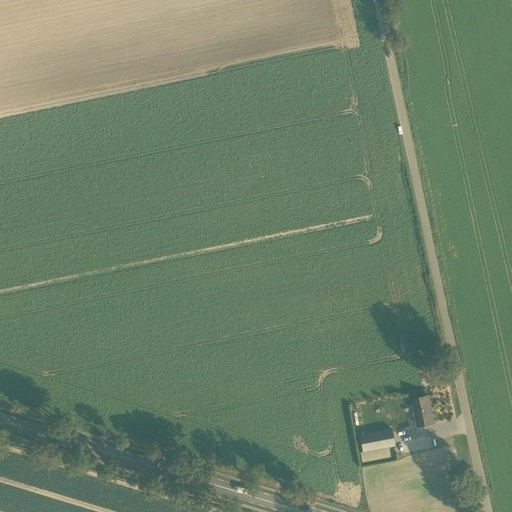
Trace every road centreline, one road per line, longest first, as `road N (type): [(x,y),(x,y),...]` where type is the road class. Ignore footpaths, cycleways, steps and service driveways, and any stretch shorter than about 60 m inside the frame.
road 1 (unclassified): [(489,511),(380,0)]
road 2 (primary): [(293,511),(0,420)]
